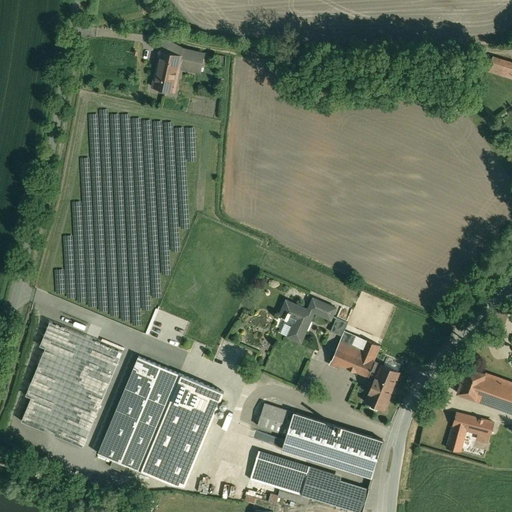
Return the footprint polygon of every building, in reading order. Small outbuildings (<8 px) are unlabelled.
[(203,54),(183,49),(181,55),(182,56),(179,70),(183,71),(184,67),(199,71),(203,54)] [(181,55),(161,51),(153,87),(161,89),(160,92),(166,93),(166,90),(174,91),(179,70),(182,56),(181,55)] [(511,61),(493,55),(488,70),(511,77),(511,61)] [(336,307),(313,297),(308,309),(286,299),(280,314),(287,317),(285,321),(292,325),(288,333),(287,336),(301,342),(314,312),(331,319),(336,307)] [(348,322),(337,317),(331,331),(342,335),(348,322)] [(84,446),(122,352),(50,324),(41,346),(46,348),(27,396),(32,398),(22,422),(84,446)] [(380,345),(354,334),(350,344),(340,340),(335,353),(343,356),(340,363),(369,376),(370,373),(375,361),(374,360),(380,345)] [(343,356),(335,353),(330,364),(338,367),(340,363),(343,356)] [(139,356),(98,453),(141,471),(181,374),(139,356)] [(401,372),(375,361),(370,373),(376,376),(365,401),(372,404),(371,406),(377,409),(378,406),(385,409),(401,372)] [(260,369),(254,366),(251,375),(257,377),(260,369)] [(485,373),(467,367),(457,392),(476,399),(485,373)] [(511,382),(486,373),(485,373),(476,399),(511,411),(511,382)] [(224,391),(181,374),(141,471),(172,484),(185,486),(224,391)] [(448,395),(439,392),(434,405),(443,408),(448,395)] [(383,440),(265,403),(258,425),(265,427),(259,448),(245,494),(268,501),(270,497),(271,493),(279,495),(281,488),(297,493),(310,497),(357,511),(362,511),(369,489),(309,471),(312,458),(373,477),(383,440)] [(494,422),(451,410),(449,418),(455,420),(447,447),(460,451),(467,428),(491,434),(494,422)] [(489,449),(490,441),(477,439),(475,447),(489,449)] [(297,493),(281,488),(279,495),(295,500),(297,493)] [(310,497),(297,493),(295,500),(295,501),(307,505),(310,497)] [(256,498),(246,495),(245,501),(254,504),(256,498)]
